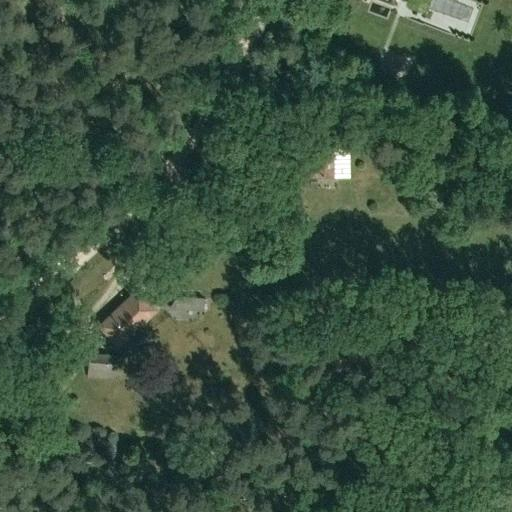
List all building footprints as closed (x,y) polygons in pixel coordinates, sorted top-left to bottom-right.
[(451,0),(440,38),(481,50),(490,19),(466,12),(469,4),(456,0),(451,0)] [(296,174),(330,174),(330,151),(296,151),(296,174)] [(246,193),(272,192),(272,170),(246,170),(246,193)] [(150,316),(158,309),(137,287),(130,294),(131,295),(99,324),(117,343),(125,336),(130,340),(136,340),(144,333),(145,328),(140,322),(149,314),(150,316)] [(203,311),(203,297),(179,296),(176,297),(172,301),(170,305),(168,310),(203,311)] [(114,379),(116,354),(87,353),(86,377),(114,379)]
